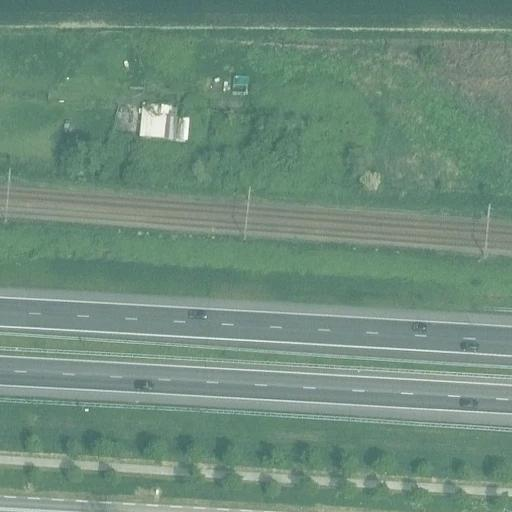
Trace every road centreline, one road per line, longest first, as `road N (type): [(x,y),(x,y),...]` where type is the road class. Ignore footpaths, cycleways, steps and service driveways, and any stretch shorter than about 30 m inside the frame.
road 1 (motorway): [(511,343),(0,311)]
road 2 (motorway): [(0,371),(511,401)]
